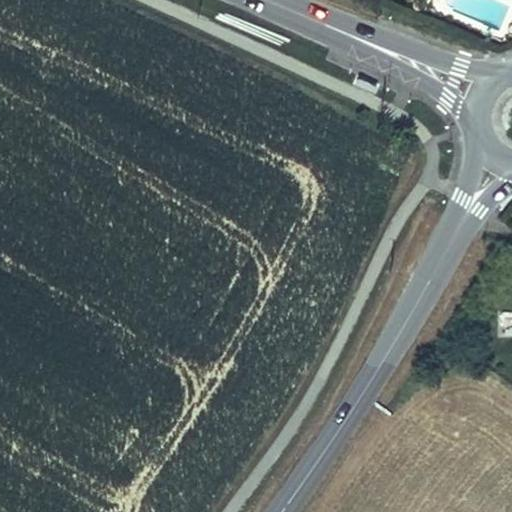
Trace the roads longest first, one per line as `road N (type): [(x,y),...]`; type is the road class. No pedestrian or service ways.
road 1 (tertiary): [(454,233),(358,401),(281,511)]
road 2 (tertiary): [(506,70),(353,37)]
road 3 (tertiary): [(353,37),(445,97),(477,129)]
